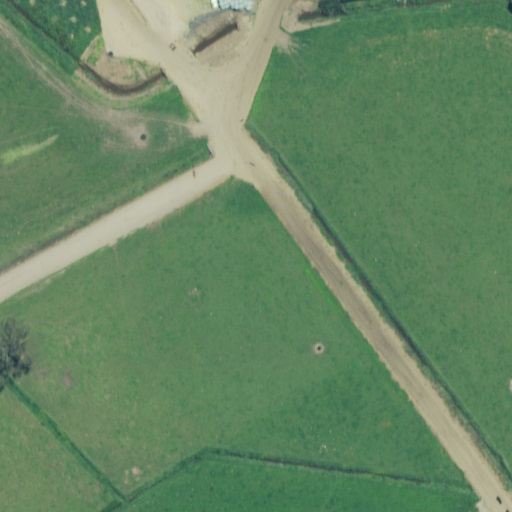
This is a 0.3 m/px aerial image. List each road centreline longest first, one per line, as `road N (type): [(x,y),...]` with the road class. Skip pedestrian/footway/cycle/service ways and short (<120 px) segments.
road 1 (track): [(511,471),(174,0)]
road 2 (track): [(0,284),(267,129)]
